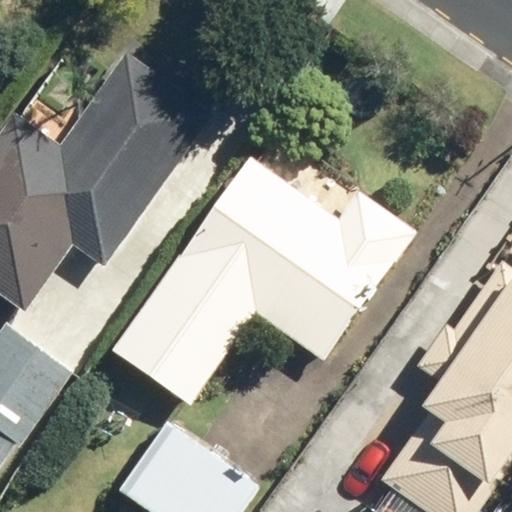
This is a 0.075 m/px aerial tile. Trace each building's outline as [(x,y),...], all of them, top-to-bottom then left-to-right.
[(22,112),(0,144),(0,292),(35,317),(84,244),(114,265),(216,121),(131,61),(71,145),(22,112)] [(332,363),(426,229),(367,188),(357,202),(325,180),(318,190),(263,151),(121,352),(198,406),(263,314),(332,363)] [(511,272),(501,266),(433,370),(449,381),(430,410),(440,416),(376,511),(485,511),(511,472),(511,272)] [(0,481),(79,374),(13,326),(0,343),(0,481)] [(150,511),(253,511),(269,491),(176,422),(123,492),(150,511)]
